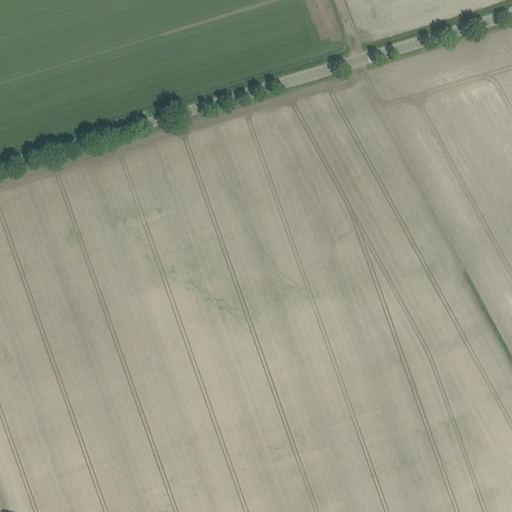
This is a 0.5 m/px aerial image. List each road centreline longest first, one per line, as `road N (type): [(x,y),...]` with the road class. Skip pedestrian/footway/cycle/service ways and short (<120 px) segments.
road 1 (unclassified): [(0,170),(511,13)]
road 2 (track): [(363,60),(511,342)]
